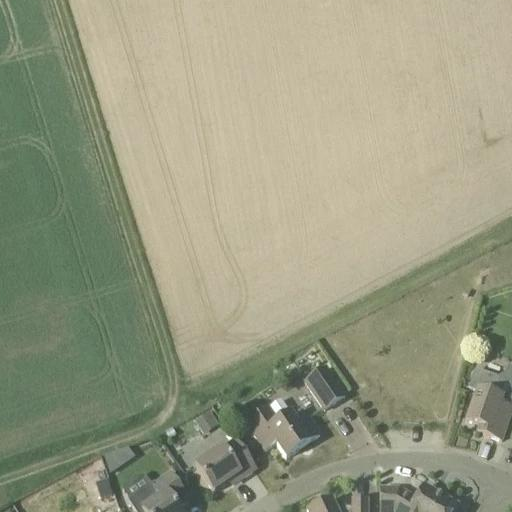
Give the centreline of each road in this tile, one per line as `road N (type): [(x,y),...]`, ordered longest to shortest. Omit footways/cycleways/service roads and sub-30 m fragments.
road 1 (track): [(58,0),(179,417),(0,474)]
road 2 (residential): [(261,511),(326,474),(393,460),(477,459),(510,468)]
